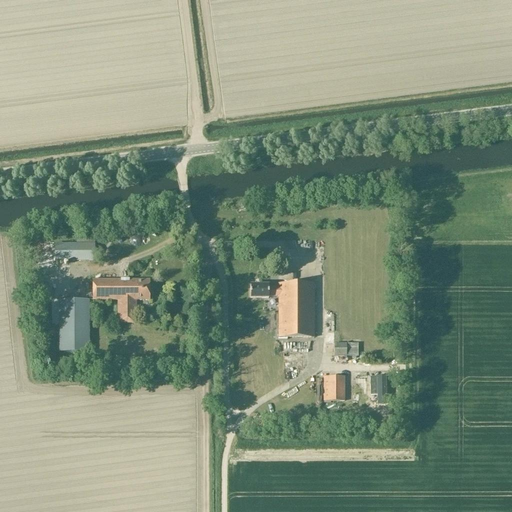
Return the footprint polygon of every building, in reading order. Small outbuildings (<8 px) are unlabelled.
[(94,244),(54,244),(54,262),(94,262),(94,253),(98,253),(98,244),(94,244)] [(149,301),(149,281),(92,281),(92,301),(118,301),(118,324),(136,324),(136,301),(149,301)] [(249,286),(249,299),(268,299),(268,297),(278,297),(278,338),(313,338),(313,285),(278,285),(277,288),(268,288),(268,286),(249,286)] [(88,301),(59,301),(59,353),(88,353),(88,301)] [(345,357),(345,344),(333,344),(333,357),(345,357)] [(343,377),(323,377),(323,402),(343,402),(343,377)]
